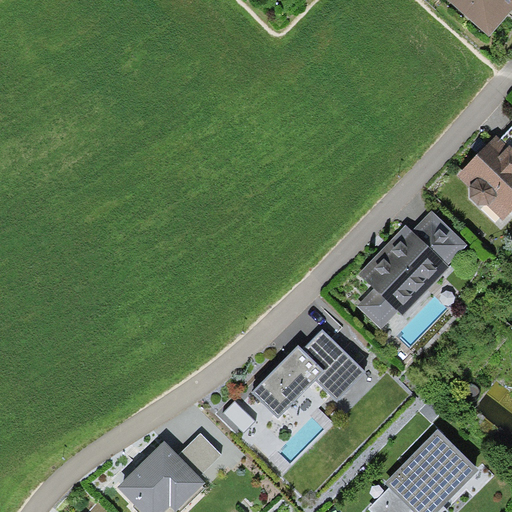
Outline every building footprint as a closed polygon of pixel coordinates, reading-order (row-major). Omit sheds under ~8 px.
[(511,6),(511,0),(440,0),(484,39),(511,6)] [(454,179),(466,191),(465,195),(466,202),(469,206),(479,210),(483,208),(500,224),(511,212),(511,126),(497,142),(494,138),(454,179)] [(402,228),(381,250),(355,276),(370,291),(355,307),(378,330),(394,313),(399,318),(424,292),(444,272),(441,268),(459,249),(427,217),(409,235),(402,228)] [(361,373),(319,332),(300,352),(295,348),(253,391),(278,416),(313,381),(334,402),(361,373)] [(223,414),(246,436),(262,419),(240,397),(223,414)] [(429,511),(472,467),(429,427),(379,480),(384,484),(361,509),(363,511),(429,511)] [(164,511),(196,483),(162,446),(116,487),(138,511),(164,511)]
